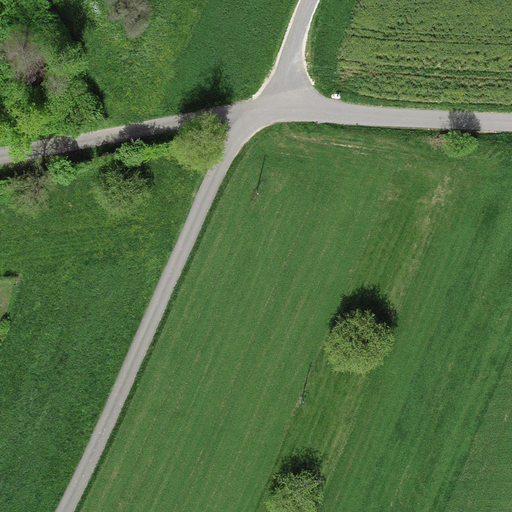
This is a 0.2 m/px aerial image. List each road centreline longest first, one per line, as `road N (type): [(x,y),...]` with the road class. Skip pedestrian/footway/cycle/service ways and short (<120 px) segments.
road 1 (unclassified): [(56,511),(269,100)]
road 2 (residential): [(0,155),(269,100)]
road 3 (unclassified): [(511,120),(269,100)]
